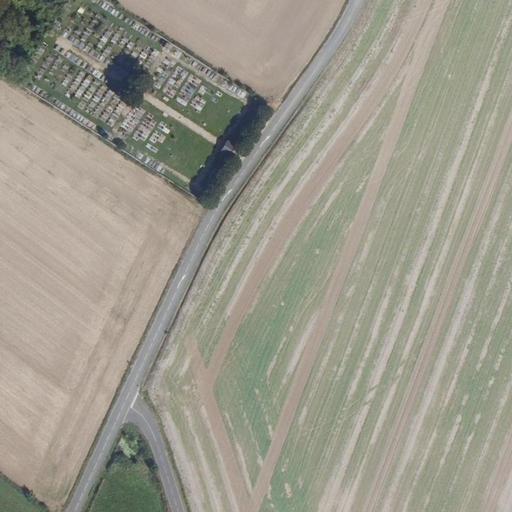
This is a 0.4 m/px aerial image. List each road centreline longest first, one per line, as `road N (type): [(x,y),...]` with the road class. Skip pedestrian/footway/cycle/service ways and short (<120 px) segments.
road 1 (tertiary): [(124,404),(215,212),(357,0)]
road 2 (residential): [(124,404),(149,425),(178,511)]
